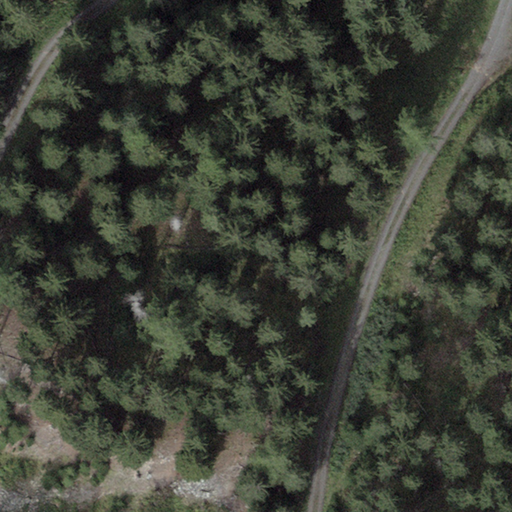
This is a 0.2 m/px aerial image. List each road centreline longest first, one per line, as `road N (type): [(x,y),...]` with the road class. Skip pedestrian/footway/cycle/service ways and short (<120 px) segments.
road 1 (track): [(504,0),(338,373),(317,511)]
road 2 (track): [(0,130),(28,72),(63,27),(99,0)]
